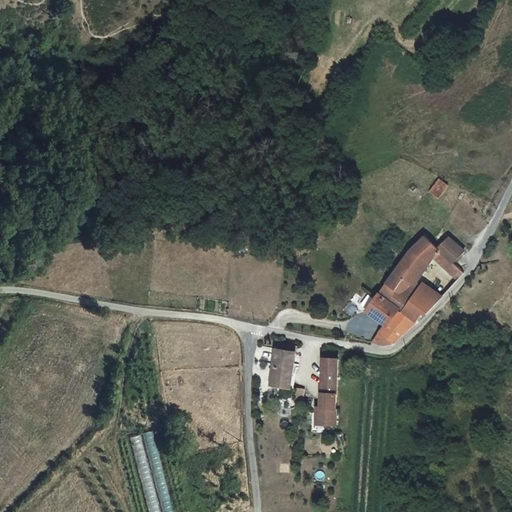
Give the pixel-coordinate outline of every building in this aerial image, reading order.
[(439,199),(451,185),(442,177),(430,191),(439,199)] [(445,295),(425,275),(439,260),(446,252),(440,246),(450,236),(445,229),(433,240),(428,235),(414,247),(382,293),(401,308),(417,321),(423,312),(425,314),(445,295)] [(455,262),(465,251),(450,236),(440,246),(446,252),(439,260),(458,280),(465,272),(455,262)] [(381,312),(391,320),(401,308),(382,293),(382,292),(368,307),(378,316),(381,312)] [(394,344),(417,321),(401,308),(391,320),(381,333),(394,344)] [(394,344),(381,333),(370,346),(386,351),(394,344)] [(273,384),(292,388),(298,344),(290,344),(289,350),(277,349),(273,384)] [(336,392),(339,359),(325,357),(322,391),(318,391),(317,406),(335,407),(336,392)] [(135,511),(144,511),(132,460),(124,462),(135,511)]
